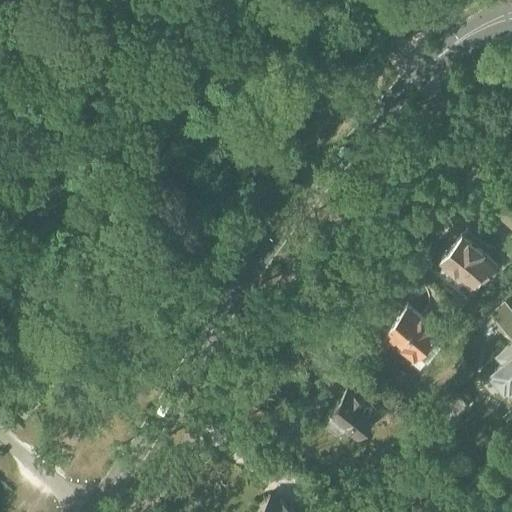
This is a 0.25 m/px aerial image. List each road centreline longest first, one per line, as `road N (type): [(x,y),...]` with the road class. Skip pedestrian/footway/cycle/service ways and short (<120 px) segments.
road 1 (unknown): [(22,511),(197,283),(377,68),(476,0)]
road 2 (tertiary): [(419,72),(267,247),(90,511)]
road 3 (residential): [(419,72),(511,165)]
